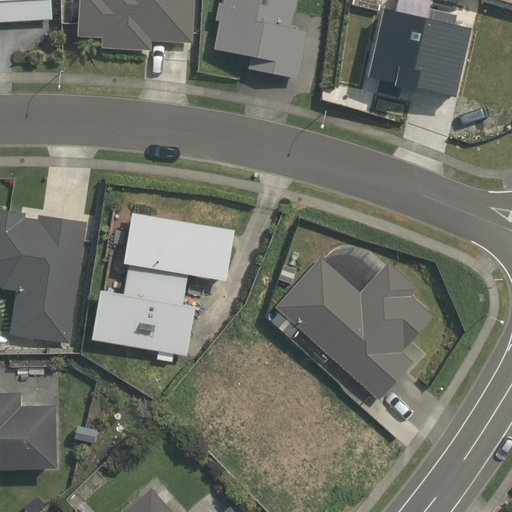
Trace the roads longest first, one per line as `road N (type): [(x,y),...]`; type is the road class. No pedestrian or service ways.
road 1 (residential): [(511,232),(270,145),(183,130),(0,120)]
road 2 (tertiary): [(511,382),(422,511)]
